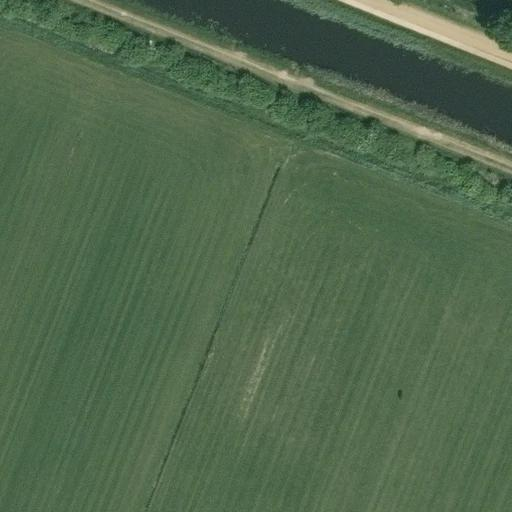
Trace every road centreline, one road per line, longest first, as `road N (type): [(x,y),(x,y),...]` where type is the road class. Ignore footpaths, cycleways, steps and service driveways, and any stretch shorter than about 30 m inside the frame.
road 1 (track): [(95,0),(511,163)]
road 2 (track): [(511,53),(373,0)]
